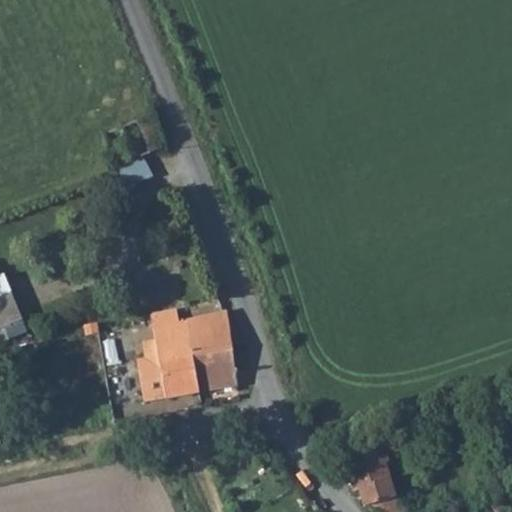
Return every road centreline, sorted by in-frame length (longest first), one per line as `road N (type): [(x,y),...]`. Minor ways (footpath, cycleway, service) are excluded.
road 1 (unclassified): [(125,0),(278,407)]
road 2 (unclassified): [(0,470),(278,407)]
road 3 (unclassified): [(278,407),(343,511)]
